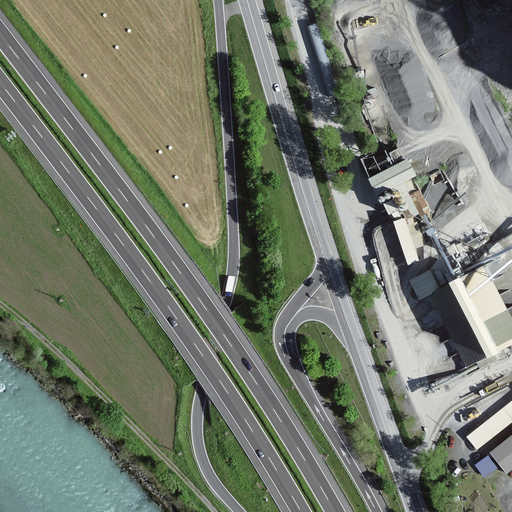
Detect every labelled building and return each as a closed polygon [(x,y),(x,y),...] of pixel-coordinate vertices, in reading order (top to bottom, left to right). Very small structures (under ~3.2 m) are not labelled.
[(310,23),(316,42),(321,40),(316,21),(310,23)] [(388,157),(366,164),(368,171),(403,159),(399,146),(386,150),(388,157)] [(376,192),(416,172),(407,155),(368,175),(376,192)] [(412,196),(418,210),(428,205),(422,191),(412,196)] [(383,200),(388,212),(399,207),(394,196),(383,200)] [(407,262),(418,258),(404,215),(392,218),(407,262)] [(417,218),(407,221),(415,246),(425,242),(417,218)] [(491,353),(511,342),(511,320),(486,268),(474,274),(464,253),(458,255),(454,246),(448,249),(450,252),(441,256),(445,264),(412,280),(420,297),(432,291),(468,364),(478,359),(481,366),(494,360),(491,353)] [(511,402),(468,437),(477,448),(511,420),(511,402)] [(511,436),(492,453),(507,472),(511,468),(511,436)] [(488,452),(475,462),(485,475),(498,465),(488,452)]
